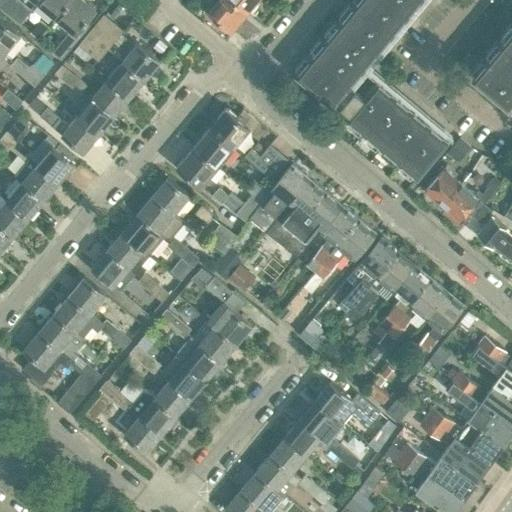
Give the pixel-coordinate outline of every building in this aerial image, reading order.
[(31,11),(17,0),(10,0),(3,9),(21,23),(31,11)] [(57,17),(70,0),(38,0),(38,1),(57,17)] [(76,33),(97,8),(87,0),(70,0),(57,17),(76,33)] [(248,11),(235,0),(218,0),(209,10),(232,30),(248,11)] [(235,0),(248,11),(256,0),(235,0)] [(419,0),(356,0),(296,73),(333,104),(336,101),(357,76),(419,0)] [(80,44),(89,51),(114,22),(105,14),(80,44)] [(21,33),(0,16),(0,48),(5,52),(21,33)] [(40,38),(50,26),(41,19),(31,31),(40,38)] [(89,51),(99,59),(124,30),(114,22),(89,51)] [(511,27),(473,74),(510,105),(511,102),(511,27)] [(63,58),(76,42),(69,36),(64,38),(61,35),(50,47),(63,58)] [(160,60),(138,42),(123,60),(145,78),(160,60)] [(29,66),(18,57),(11,64),(24,75),(27,71),(25,70),(29,66)] [(130,96),(145,78),(123,60),(108,78),(130,96)] [(35,84),(45,73),(35,63),(29,66),(25,70),(27,71),(24,75),(35,84)] [(76,75),(63,64),(57,72),(67,81),(71,77),(73,79),(76,75)] [(87,84),(76,75),(73,79),(71,77),(67,81),(80,92),(87,84)] [(114,114),(130,96),(108,78),(93,96),(114,114)] [(361,80),(341,105),(349,112),(347,115),(418,175),(449,138),(378,78),(370,87),(361,80)] [(99,133),(114,114),(93,96),(78,115),(99,133)] [(10,114),(0,105),(0,119),(3,123),(10,114)] [(84,151),(99,133),(78,115),(70,124),(48,106),(41,115),(84,151)] [(234,146),(251,126),(226,106),(210,125),(234,146)] [(234,146),(210,125),(193,145),(218,165),(234,146)] [(18,140),(7,131),(1,138),(14,149),(17,146),(15,144),(18,140)] [(461,154),(470,144),(460,136),(452,146),(461,154)] [(31,151),(18,140),(15,144),(17,146),(14,149),(25,159),(31,151)] [(75,162),(53,144),(38,162),(60,180),(75,162)] [(262,170),(278,150),(270,144),(260,155),(251,148),(245,156),(262,170)] [(202,185),(218,165),(193,145),(177,164),(202,185)] [(45,198),(60,180),(38,162),(23,180),(45,198)] [(288,203),(310,176),(292,162),(249,215),(267,230),(288,203)] [(442,204),(461,182),(447,170),(451,166),(447,163),(425,189),(442,204)] [(238,182),(244,174),(235,167),(229,174),(238,182)] [(175,212),(190,194),(168,176),(153,194),(175,212)] [(283,243),(326,189),(310,176),(288,203),(296,210),(274,237),(283,243)] [(29,216),(45,198),(23,180),(8,198),(29,216)] [(460,219),(482,193),(478,190),(475,193),(461,182),(442,204),(460,219)] [(221,201),(228,194),(219,186),(213,193),(221,201)] [(321,230),(343,203),(326,189),(283,243),(291,250),(313,223),(321,230)] [(245,219),(260,201),(251,193),(236,212),(245,219)] [(185,220),(175,212),(153,194),(137,212),(165,236),(169,239),(185,220)] [(29,216),(8,198),(0,207),(0,222),(14,234),(29,216)] [(511,200),(503,215),(511,220),(511,200)] [(315,270),(358,216),(343,203),(321,230),(329,236),(307,264),(315,270)] [(208,223),(215,214),(202,204),(195,213),(208,223)] [(165,236),(137,212),(122,230),(151,253),(165,236)] [(355,257),(377,230),(358,216),(315,270),(323,276),(345,249),(355,257)] [(511,257),(511,234),(506,229),(507,228),(493,216),(477,234),(491,246),(493,244),(510,259),(511,257)] [(0,251),(14,234),(0,222),(0,251)] [(224,252),(237,235),(221,222),(208,239),(224,252)] [(151,253),(122,230),(107,248),(135,271),(140,275),(146,267),(142,264),(151,253)] [(355,302),(399,249),(381,235),(359,261),(368,269),(339,304),(347,311),(354,302),(355,302)] [(187,246),(175,237),(169,245),(181,255),(184,251),(183,250),(187,246)] [(199,257),(187,246),(183,250),(184,251),(181,255),(192,265),(199,257)] [(135,271),(107,248),(92,266),(120,290),(135,271)] [(393,289),(415,262),(399,249),(355,302),(363,309),(385,282),(393,289)] [(387,329),(431,275),(415,262),(393,289),(401,295),(379,322),(387,329)] [(157,282),(145,272),(139,280),(151,291),(155,287),(153,286),(157,282)] [(91,312),(107,294),(84,275),(69,293),(91,312)] [(206,285),(206,286),(223,301),(208,318),(214,324),(236,344),(252,324),(237,312),(245,301),(214,275),(206,285)] [(426,316),(448,289),(431,275),(387,329),(395,335),(417,308),(426,316)] [(162,300),(169,292),(157,282),(153,286),(155,287),(151,291),(162,300)] [(421,357),(465,303),(448,289),(426,316),(435,323),(413,350),(421,357)] [(104,322),(91,312),(69,293),(54,311),(84,336),(92,325),(98,329),(101,326),(104,322)] [(178,317),(167,308),(161,315),(173,326),(176,322),(175,321),(178,317)] [(86,338),(84,336),(54,311),(39,329),(74,358),(70,362),(81,371),(85,367),(87,369),(90,365),(74,351),(86,338)] [(313,316),(300,333),(316,347),(317,347),(329,332),(320,324),(321,322),(314,316),(313,316)] [(191,328),(178,317),(175,321),(176,322),(173,326),(185,335),(191,328)] [(115,331),(118,327),(107,318),(104,322),(101,326),(113,337),(117,333),(115,331)] [(236,344),(214,324),(200,341),(222,360),(236,344)] [(131,338),(118,327),(115,331),(117,333),(113,337),(124,346),(131,338)] [(74,358),(39,329),(23,348),(33,355),(23,367),(42,383),(61,360),(67,365),(70,362),(74,358)] [(207,378),(222,360),(200,341),(200,342),(191,334),(176,352),(185,360),(207,378)] [(511,355),(485,335),(478,344),(511,367),(511,355)] [(365,370),(385,346),(379,340),(359,365),(365,370)] [(148,353),(137,344),(130,352),(143,362),(146,358),(145,357),(148,353)] [(511,367),(478,344),(472,352),(500,372),(494,381),(511,395),(511,367)] [(207,378),(185,360),(176,352),(161,370),(192,396),(207,378)] [(161,364),(148,353),(145,357),(146,358),(143,362),(155,372),(161,364)] [(69,411),(101,374),(90,365),(87,369),(85,367),(81,371),(82,372),(70,387),(58,402),(69,411)] [(192,396),(161,370),(161,371),(169,378),(155,395),(177,414),(192,396)] [(511,395),(494,381),(487,391),(459,370),(452,379),(511,422),(511,395)] [(118,389),(107,379),(100,387),(113,398),(117,394),(115,392),(118,389)] [(511,429),(511,422),(452,379),(446,387),(474,408),(467,417),(503,442),(511,429)] [(379,410),(358,392),(352,398),(331,380),(316,397),(338,416),(346,406),(368,424),(379,410)] [(162,432),(177,414),(155,395),(144,387),(138,394),(143,399),(135,409),(162,432)] [(131,400),(118,389),(115,392),(117,394),(113,398),(125,408),(131,400)] [(338,416),(316,397),(301,415),(323,434),(338,416)] [(503,442),(467,417),(461,426),(453,421),(453,420),(433,405),(427,413),(447,428),(489,460),(503,442)] [(162,432),(135,409),(134,409),(140,414),(124,432),(146,450),(162,432)] [(447,428),(427,413),(421,422),(449,443),(442,452),(477,478),(489,460),(447,428)] [(323,434),(301,415),(286,433),(308,452),(323,434)] [(308,452),(286,433),(271,451),(293,470),(308,452)] [(0,447),(4,451),(11,442),(3,435),(0,438),(0,447)] [(344,452),(348,448),(335,438),(328,445),(340,455),(343,451),(344,452)] [(477,478),(442,452),(435,462),(406,441),(400,449),(463,496),(477,478)] [(451,511),(463,496),(400,449),(391,442),(385,451),(422,479),(415,488),(447,511),(451,511)] [(359,458),(348,448),(344,452),(343,451),(340,455),(352,465),(359,458)] [(293,470),(271,451),(256,470),(277,488),(293,470)] [(372,486),(384,471),(375,465),(364,480),(372,486)] [(263,505),(277,488),(256,470),(240,488),(269,511),(269,510),(263,505)] [(318,484),(305,474),(299,481),(310,491),(313,487),(314,488),(318,484)] [(329,494),(318,484),(314,488),(313,487),(310,491),(322,501),(320,504),(329,511),(331,511),(336,506),(326,497),(329,494)] [(267,511),(269,511),(240,488),(225,506),(232,511),(267,511)] [(359,505),(366,496),(359,490),(351,499),(359,505)]
